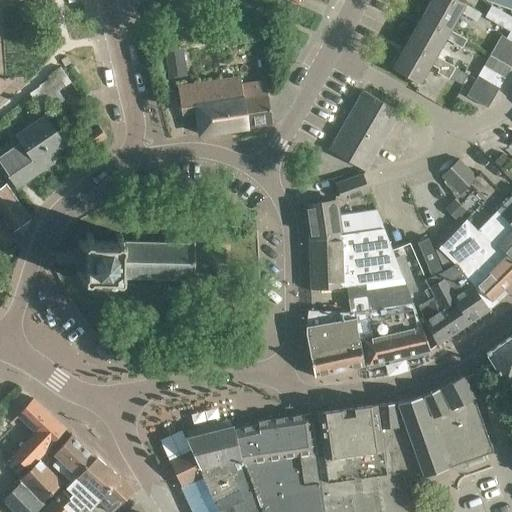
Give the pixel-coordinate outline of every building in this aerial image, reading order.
[(430,0),(422,16),(450,31),(460,12),(475,21),(480,14),(455,0),(430,0)] [(484,17),(510,32),(511,28),(511,27),(511,17),(491,5),(484,17)] [(450,31),(422,16),(407,42),(434,57),(434,56),(445,38),(460,47),(465,39),(450,31)] [(500,35),(494,45),(511,55),(511,41),(506,38),(500,35)] [(434,57),(407,42),(392,68),(420,83),(430,65),(439,70),(437,73),(448,79),(454,68),(434,56),(434,57)] [(511,55),(494,45),(488,56),(509,68),(511,63),(511,55)] [(509,68),(488,56),(483,66),(504,78),(509,68)] [(498,88),(504,78),(483,66),(477,76),(498,88)] [(498,88),(477,76),(466,96),(487,108),(498,88)] [(196,114),(199,135),(271,123),(265,81),(241,84),(240,78),(177,87),(181,116),(196,114)] [(362,91),(328,151),(358,168),(392,108),(362,91)] [(37,164),(64,146),(44,117),(17,136),(18,136),(0,148),(0,162),(17,187),(41,170),(37,164)] [(94,145),(105,137),(98,127),(87,135),(94,145)] [(459,160),(441,176),(458,194),(475,177),(459,160)] [(340,197),(365,188),(361,175),(335,184),(340,197)] [(0,188),(0,215),(11,230),(28,218),(5,185),(0,188)] [(511,227),(511,194),(495,211),(511,227)] [(401,278),(394,259),(382,229),(340,235),(335,201),(305,205),(311,238),(309,239),(312,290),(326,289),(346,286),(401,278)] [(11,230),(0,215),(0,244),(14,234),(11,230)] [(465,220),(437,249),(454,265),(456,263),(460,269),(471,258),(472,257),(490,275),(504,290),(511,281),(511,261),(496,245),(494,248),(465,220)] [(511,227),(496,245),(511,261),(511,227)] [(225,274),(225,249),(194,249),(194,242),(121,241),(121,234),(114,234),(114,241),(91,241),(91,234),(84,234),(84,240),(77,240),(77,247),(84,247),(84,258),(84,271),(77,271),(77,278),(84,278),(83,285),(90,285),(90,278),(113,278),(113,285),(120,285),(120,279),(193,280),(193,273),(225,274)] [(429,301),(418,308),(436,345),(488,309),(460,269),(456,263),(454,265),(443,272),(434,253),(428,239),(417,244),(432,277),(424,280),(429,289),(424,293),(429,301)] [(394,259),(401,278),(408,295),(417,292),(403,256),(394,259)] [(471,258),(460,269),(488,309),(491,307),(498,302),(495,298),(504,290),(490,275),(472,257),(471,258)] [(366,298),(368,310),(411,304),(410,299),(408,295),(401,278),(346,286),(348,301),(366,298)] [(363,365),(389,359),(430,350),(415,312),(411,304),(368,310),(366,298),(348,301),(350,312),(355,312),(356,324),(356,328),(363,365)] [(313,377),(363,365),(356,328),(356,324),(355,312),(350,312),(307,311),(305,334),(313,377)] [(511,334),(485,354),(504,383),(511,377),(511,334)] [(111,355),(103,345),(96,351),(104,361),(111,355)] [(462,376),(437,389),(460,430),(471,459),(492,452),(473,397),(462,376)] [(411,398),(395,403),(388,403),(397,444),(405,476),(411,493),(408,481),(424,476),(425,477),(426,479),(427,480),(429,481),(431,482),(432,482),(434,482),(436,482),(437,482),(439,481),(441,480),(442,479),(443,477),(444,476),(444,474),(444,472),(444,470),(444,469),(471,459),(460,430),(437,389),(422,396),(411,398)] [(28,468),(65,428),(32,398),(17,415),(34,431),(13,454),(28,468)] [(377,404),(309,413),(324,511),(415,511),(411,493),(405,476),(397,444),(388,403),(377,404)] [(324,511),(309,413),(233,426),(241,458),(254,492),(262,511),(324,511)] [(233,426),(186,437),(192,450),(191,450),(203,476),(194,481),(209,511),(262,511),(254,492),(241,458),(233,426)] [(71,482),(96,456),(72,433),(53,453),(58,457),(53,464),(71,482)] [(183,486),(194,481),(203,476),(191,450),(170,460),(183,486)] [(107,485),(118,475),(96,456),(71,482),(39,511),(76,511),(85,504),(90,509),(111,490),(107,485)] [(42,501),(61,482),(39,459),(19,478),(42,501)] [(111,490),(90,509),(92,511),(111,511),(133,491),(124,480),(118,475),(107,485),(111,490)] [(35,511),(42,506),(20,483),(0,501),(10,511),(35,511)]
